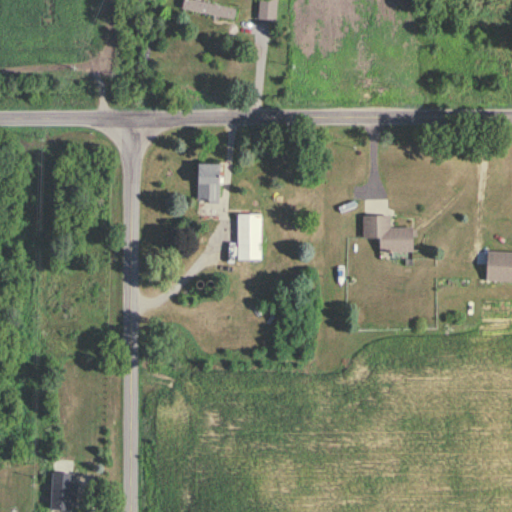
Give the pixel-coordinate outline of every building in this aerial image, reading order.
[(237,9),(184,0),(182,12),(235,21),(237,9)] [(221,166),(198,166),(198,205),(221,205),(221,166)] [(238,261),(262,261),(262,216),(238,216),(238,261)] [(390,217),(364,217),(364,240),(381,240),(381,254),(413,254),(414,230),(390,230),(390,217)] [(486,282),(511,283),(511,253),(488,252),(486,282)] [(53,511),(63,511),(63,464),(53,464),(53,511)]
